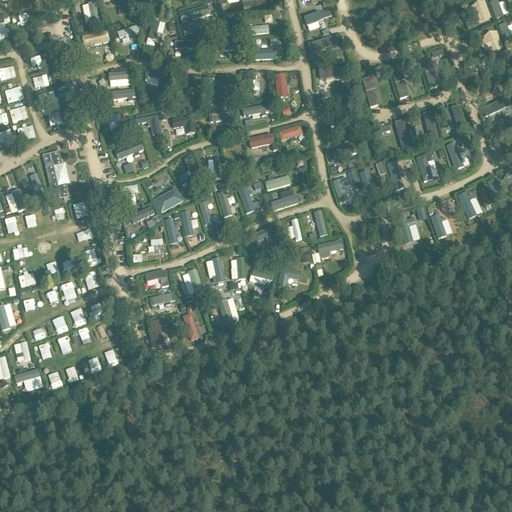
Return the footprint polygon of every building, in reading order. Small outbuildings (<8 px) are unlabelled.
[(30,0),(14,0),(8,2),(10,9),(31,2),(30,0)] [(242,0),(242,1),(244,10),(266,7),(264,0),(242,0)] [(497,1),(489,4),(495,20),(503,17),(502,17),(498,5),(497,1)] [(95,4),(88,5),(88,6),(91,23),(92,27),(99,25),(95,4)] [(181,15),(179,15),(182,24),(186,22),(191,21),(210,16),(207,7),(205,8),(181,15)] [(331,18),(329,10),(304,18),(307,27),(318,23),(318,22),(331,18)] [(152,22),(148,39),(155,41),(157,34),(159,24),(152,22)] [(505,24),(498,27),(504,44),(511,41),(507,29),(505,24)] [(136,27),(117,34),(119,40),(129,36),(137,33),(138,33),(136,27)] [(268,27),(249,29),(250,36),(268,35),(268,27)] [(107,33),(82,38),(84,49),(109,43),(110,43),(107,33)] [(213,38),(210,34),(204,38),(208,42),(213,38)] [(335,36),(308,44),(311,53),(337,45),(335,36)] [(240,44),(215,45),(216,53),(240,51),(240,44)] [(274,51),(247,52),(247,62),(275,61),(274,51)] [(430,61),(421,63),(429,90),(438,88),(430,61)] [(8,68),(0,69),(0,79),(9,78),(8,68)] [(347,69),(319,72),(320,81),(348,78),(347,69)] [(399,70),(391,73),(399,100),(407,98),(399,70)] [(146,71),(145,78),(163,82),(166,82),(167,75),(146,71)] [(252,73),(243,73),(244,98),(253,98),(252,73)] [(129,74),(109,75),(109,83),(110,83),(129,82),(129,74)] [(285,75),(274,76),(277,99),(288,98),(285,75)] [(219,79),(219,89),(229,89),(229,98),(238,98),(238,79),(219,79)] [(370,79),(362,81),(370,109),(378,106),(370,79)] [(295,80),(288,81),(289,88),(296,87),(295,80)] [(134,91),(112,94),(113,100),(113,102),(128,100),(132,99),(135,99),(134,91)] [(506,99),(482,111),(483,113),(485,119),(510,107),(506,100),(506,99)] [(267,107),(242,111),(244,118),(262,115),(265,114),(268,114),(267,107)] [(459,107),(450,110),(457,130),(459,136),(468,133),(465,126),(459,107)] [(431,113),(422,116),(427,133),(429,142),(438,140),(436,135),(431,113)] [(57,114),(44,120),(48,131),(62,126),(57,114)] [(159,122),(157,114),(135,118),(137,126),(147,124),(147,128),(150,128),(152,137),(160,136),(158,122),(159,122)] [(231,114),(209,116),(210,124),(232,122),(231,114)] [(121,116),(103,118),(104,125),(109,124),(121,122),(121,116)] [(192,119),(171,123),(172,130),(185,128),(187,138),(195,136),(192,119)] [(20,139),(27,137),(24,121),(16,123),(20,139)] [(402,122),(394,124),(395,127),(401,150),(410,148),(404,128),(402,122)] [(489,135),(494,132),(492,126),(486,129),(489,135)] [(301,127),(279,134),(281,143),(294,139),(303,136),(301,127)] [(273,136),(249,141),(251,150),(271,146),(275,145),(273,136)] [(141,144),(115,154),(118,161),(144,151),(141,144)] [(454,145),(446,148),(455,171),(463,168),(463,167),(458,156),(454,145)] [(354,148),(332,152),(334,160),(356,155),(354,148)] [(58,154),(42,158),(45,171),(49,186),(52,202),(69,198),(66,186),(68,185),(63,166),(61,166),(58,154)] [(191,158),(183,161),(189,173),(191,176),(193,180),(200,176),(191,158)] [(425,158),(416,161),(424,184),(432,181),(432,180),(427,165),(425,158)] [(220,160),(213,161),(213,162),(214,181),(222,180),(220,160)] [(245,161),(238,161),(239,174),(239,178),(239,182),(247,182),(245,161)] [(394,164),(386,167),(395,192),(403,190),(394,164)] [(367,173),(358,176),(366,200),(375,197),(367,173)] [(268,183),(264,184),(267,192),(291,186),(288,177),(272,181),(269,182),(268,183)] [(346,179),(332,184),(340,205),(348,202),(343,189),(348,187),(346,179)] [(495,180),(487,184),(497,205),(505,201),(495,180)] [(38,183),(32,185),(35,193),(38,202),(44,199),(38,183)] [(246,188),(238,191),(246,215),(255,212),(246,188)] [(161,215),(183,203),(175,190),(154,202),(161,215)] [(20,192),(11,195),(12,196),(17,212),(18,213),(26,211),(20,192)] [(225,193),(217,196),(224,218),(232,216),(225,193)] [(465,195),(457,199),(468,222),(476,218),(476,217),(469,203),(467,199),(465,195)] [(281,200),(270,204),(273,212),(298,205),(296,196),(294,197),(281,200)] [(205,204),(199,206),(204,223),(205,227),(212,225),(207,210),(205,204)] [(151,209),(130,219),(133,226),(155,215),(151,209)] [(52,221),(63,219),(61,212),(51,214),(52,221)] [(188,213),(180,215),(185,238),(192,237),(188,213)] [(321,213),(313,215),(320,239),(327,237),(321,213)] [(25,217),(25,229),(34,229),(34,216),(25,217)] [(163,224),(159,216),(151,220),(155,228),(163,224)] [(439,217),(430,219),(438,241),(446,238),(446,237),(441,224),(440,221),(439,217)] [(406,222),(405,218),(396,220),(403,247),(412,244),(412,243),(408,229),(414,227),(412,221),(406,222)] [(172,221),(164,222),(169,246),(177,244),(172,221)] [(297,221),(291,222),(292,228),(294,238),(295,242),(301,241),(297,221)] [(276,227),(254,237),(257,244),(270,238),(276,250),(284,247),(278,234),(279,234),(276,227)] [(342,242),(318,247),(320,256),(331,254),(344,251),(342,242)] [(276,251),(278,255),(286,252),(284,247),(276,251)] [(311,256),(302,258),(303,265),(312,264),(311,256)] [(244,260),(236,261),(237,270),(238,280),(238,282),(245,281),(244,260)] [(220,261),(212,262),(212,263),(216,278),(217,284),(217,285),(224,284),(224,283),(220,261)] [(212,264),(205,265),(209,284),(213,284),(215,291),(226,289),(225,284),(217,286),(212,264)] [(26,271),(28,288),(38,286),(36,269),(26,271)] [(281,269),(278,288),(287,290),(289,280),(298,282),(300,273),(281,269)] [(254,270),(252,278),(264,281),(270,282),(272,283),(274,275),(254,270)] [(197,271),(188,274),(189,275),(194,294),(195,295),(204,292),(197,271)] [(145,276),(144,276),(146,284),(159,281),(161,289),(168,288),(165,272),(145,276)] [(187,277),(179,280),(189,306),(197,303),(187,277)] [(64,297),(75,294),(72,284),(61,287),(64,297)] [(42,291),(46,308),(56,306),(52,289),(42,291)] [(255,290),(253,302),(261,302),(262,291),(255,290)] [(27,305),(37,303),(35,293),(25,294),(27,305)] [(173,295),(150,300),(151,307),(165,305),(169,304),(174,303),(173,295)] [(228,302),(219,304),(225,326),(234,324),(234,322),(228,302)] [(3,307),(0,307),(0,324),(2,332),(10,330),(3,307)] [(191,317),(183,319),(191,342),(199,340),(191,317)] [(59,318),(53,319),(56,336),(62,335),(59,318)] [(159,322),(150,324),(155,348),(164,346),(159,322)] [(100,337),(108,334),(104,325),(96,329),(100,337)] [(54,358),(49,341),(34,346),(40,362),(54,358)] [(26,344),(20,346),(24,362),(30,361),(26,344)] [(0,360),(0,365),(3,380),(9,379),(4,359),(0,360)] [(38,371),(15,378),(17,385),(24,383),(39,379),(40,379),(38,371)] [(57,374),(44,377),(49,397),(61,394),(57,374)] [(66,379),(67,386),(78,384),(77,377),(66,379)]
